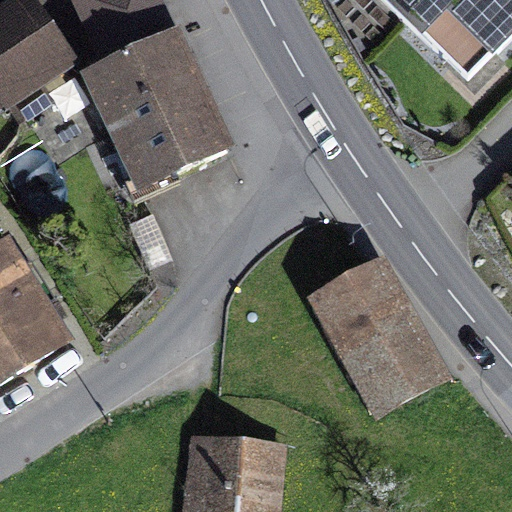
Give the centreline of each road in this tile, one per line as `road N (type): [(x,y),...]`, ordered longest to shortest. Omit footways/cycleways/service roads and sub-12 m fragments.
road 1 (residential): [(349,154),(258,222),(177,339),(0,454)]
road 2 (secondary): [(349,154),(511,366)]
road 3 (secondary): [(256,0),(349,154)]
